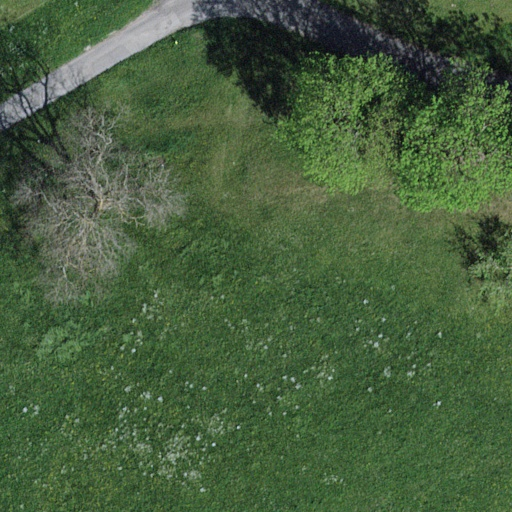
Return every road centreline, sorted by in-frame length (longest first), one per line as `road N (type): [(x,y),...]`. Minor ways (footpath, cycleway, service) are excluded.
road 1 (residential): [(277,0),(352,42),(511,97)]
road 2 (track): [(0,114),(191,0)]
